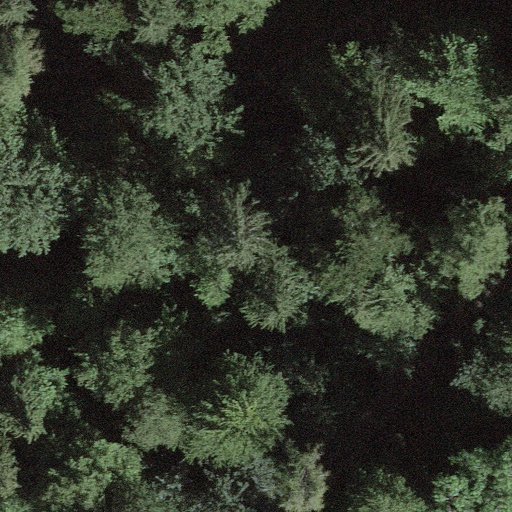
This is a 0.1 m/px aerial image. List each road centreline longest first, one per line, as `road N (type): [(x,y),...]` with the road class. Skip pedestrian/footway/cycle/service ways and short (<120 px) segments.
road 1 (track): [(0,255),(415,0)]
road 2 (track): [(511,230),(296,511)]
